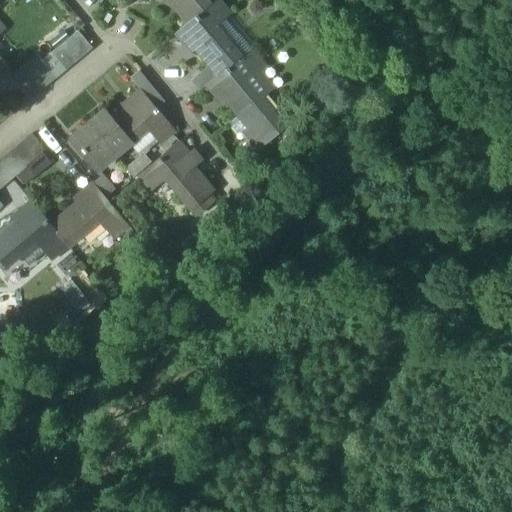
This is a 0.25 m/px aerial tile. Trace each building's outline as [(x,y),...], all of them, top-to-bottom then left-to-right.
[(167,0),(187,23),(208,6),(203,0),(167,0)] [(187,23),(176,33),(186,45),(190,41),(210,65),(219,76),(240,59),(228,44),(222,49),(208,32),(228,15),(216,0),(215,0),(208,6),(187,23)] [(0,85),(12,75),(0,60),(0,33),(1,32),(0,31),(0,85)] [(92,48),(77,31),(69,38),(83,55),(92,48)] [(83,55),(69,38),(59,45),(74,63),(83,55)] [(74,63),(59,45),(51,52),(65,70),(74,63)] [(65,70),(51,52),(42,60),(57,77),(65,70)] [(219,76),(207,86),(223,105),(226,103),(249,129),(271,111),(260,97),(271,89),(256,71),(259,68),(247,53),(240,59),(219,76)] [(210,65),(190,81),(200,91),(206,85),(207,86),(219,76),(210,65)] [(112,122),(130,143),(139,154),(155,140),(158,143),(174,130),(141,91),(122,107),(125,111),(112,122)] [(271,111),(249,129),(249,130),(245,133),(258,149),(265,144),(285,128),(271,111)] [(130,143),(112,122),(104,112),(72,139),(98,169),(130,143)] [(46,151),(32,134),(23,141),(38,159),(46,151)] [(38,159),(23,141),(15,148),(29,166),(38,159)] [(179,143),(139,176),(151,191),(172,174),(181,185),(175,190),(192,210),(213,192),(193,168),(201,161),(192,150),(188,154),(179,143)] [(29,166),(15,148),(6,155),(21,173),(29,166)] [(21,173),(6,155),(0,160),(0,165),(12,180),(21,173)] [(12,180),(0,165),(0,184),(3,188),(12,180)] [(127,224),(93,183),(81,193),(84,197),(50,225),(65,243),(68,247),(82,235),(77,229),(94,215),(111,236),(127,224)] [(50,225),(32,203),(20,213),(23,217),(0,235),(0,258),(6,266),(20,255),(15,249),(32,235),(49,256),(65,243),(50,225)]
